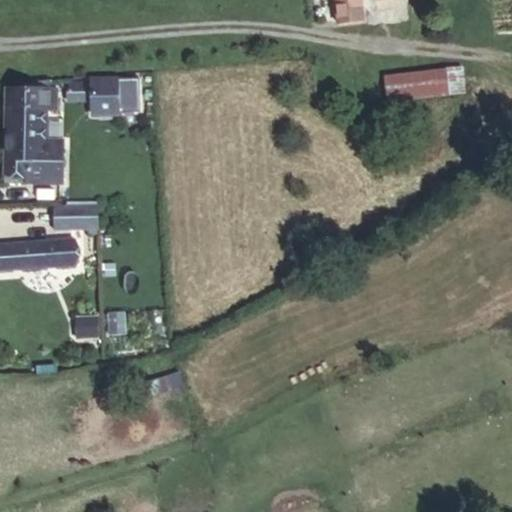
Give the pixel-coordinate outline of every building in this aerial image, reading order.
[(415,6),(414,0),(358,0),(359,10),(415,6)] [(341,26),(340,1),(313,2),(313,27),(341,26)] [(427,114),(426,88),(363,92),(365,120),(427,114)] [(118,98),(66,101),(67,125),(93,124),(94,137),(120,136),(118,98)] [(54,125),(53,102),(4,105),(7,192),(67,190),(65,153),(47,154),(47,125),(54,125)] [(59,250),(101,247),(100,226),(60,231),(59,250)] [(49,259),(46,282),(78,279),(77,257),(49,259)] [(0,287),(46,282),(49,259),(0,263),(0,287)]
